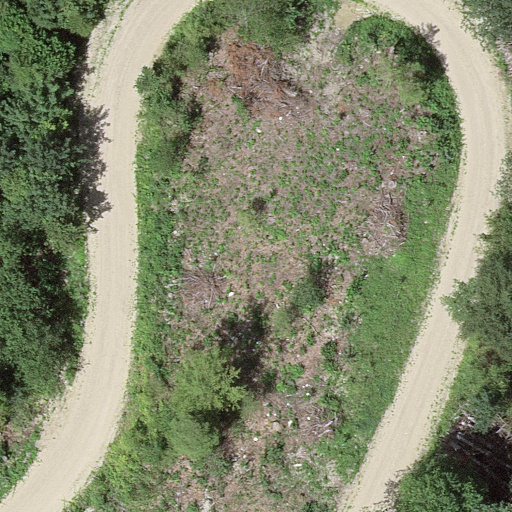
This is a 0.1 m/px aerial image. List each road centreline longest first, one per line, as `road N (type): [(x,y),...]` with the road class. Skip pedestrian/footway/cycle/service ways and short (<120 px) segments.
road 1 (track): [(152,0),(123,25),(110,93),(104,346),(77,440),(13,511)]
road 2 (track): [(362,511),(478,231),(485,137),(457,33),(431,0)]
